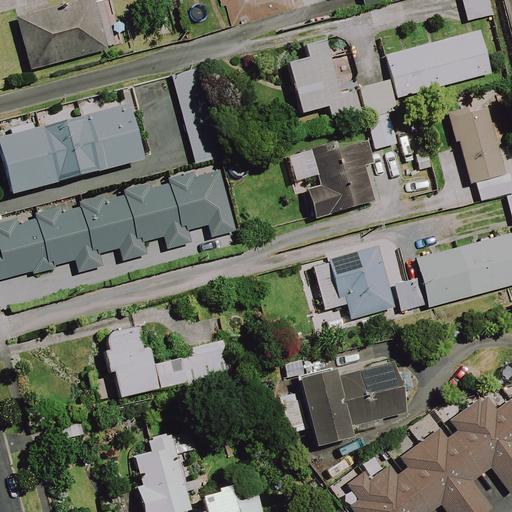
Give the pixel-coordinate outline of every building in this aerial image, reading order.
[(225,0),(232,25),(287,11),(284,0),(225,0)] [(491,16),(485,0),(456,0),(458,5),(465,25),(491,16)] [(102,2),(91,5),(90,2),(14,21),(28,73),(104,53),(103,50),(114,47),(102,2)] [(488,76),(477,34),(383,58),(394,101),(488,76)] [(327,123),(356,115),(351,95),(337,99),(324,48),(304,53),(307,65),(286,71),(297,117),(324,111),(327,123)] [(393,113),(385,84),(357,91),(372,153),(393,147),(385,115),(393,113)] [(141,163),(127,109),(0,142),(0,168),(8,198),(141,163)] [(503,198),(511,227),(511,176),(504,179),(483,112),(447,123),(469,191),(472,190),(477,206),(503,198)] [(300,183),(312,222),(366,206),(373,230),(408,220),(392,164),(372,170),(363,141),(334,150),(333,145),(284,159),(292,185),(300,183)] [(191,180),(189,173),(163,180),(165,187),(147,192),(145,185),(120,191),(122,198),(104,203),(102,198),(75,205),(76,210),(63,214),(61,209),(32,217),(34,221),(16,226),(15,221),(0,225),(0,283),(72,264),(75,275),(100,269),(96,257),(116,251),(120,264),(144,257),(140,244),(161,239),(164,252),(188,245),(185,233),(204,228),(208,240),(232,233),(216,173),(191,180)] [(511,236),(413,262),(417,280),(390,287),(398,318),(511,287),(511,236)] [(390,311),(373,250),(325,263),(335,302),(341,300),(347,322),(390,311)] [(222,354),(221,345),(149,359),(147,350),(140,351),(136,334),(105,340),(108,355),(103,356),(107,375),(112,374),(117,402),(224,381),(219,354),(222,354)] [(279,366),(283,380),(301,375),(297,361),(279,366)] [(273,441),(308,432),(312,450),(349,441),(348,437),(381,429),(379,421),(402,416),(389,366),(332,380),(331,376),(296,384),(299,396),(264,405),(273,441)] [(448,425),(456,437),(446,443),(441,435),(398,463),(403,472),(394,478),(389,469),(345,498),(351,507),(348,508),(350,511),(427,511),(437,506),(440,511),(487,511),(491,510),(472,482),(488,472),(507,499),(511,495),(511,399),(495,411),(487,399),(448,425)] [(257,511),(248,474),(182,489),(170,434),(145,440),(148,455),(132,459),(138,488),(134,489),(139,511),(257,511)]
